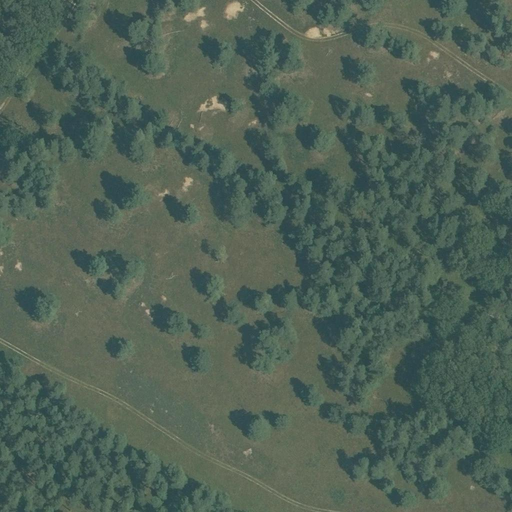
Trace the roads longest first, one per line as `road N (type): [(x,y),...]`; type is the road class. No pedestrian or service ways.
road 1 (track): [(328,511),(281,497),(0,340)]
road 2 (track): [(252,0),(309,39),(384,25),(414,32),(511,98)]
road 3 (track): [(0,111),(79,0)]
